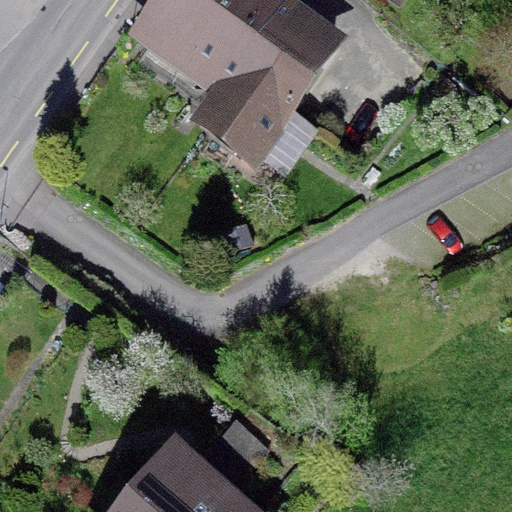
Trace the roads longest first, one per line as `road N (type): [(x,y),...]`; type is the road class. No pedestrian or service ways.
road 1 (residential): [(511,143),(214,308),(177,306),(0,193)]
road 2 (primary): [(0,119),(83,0)]
